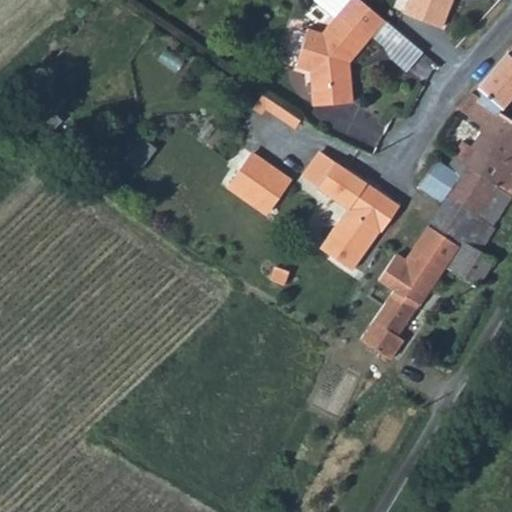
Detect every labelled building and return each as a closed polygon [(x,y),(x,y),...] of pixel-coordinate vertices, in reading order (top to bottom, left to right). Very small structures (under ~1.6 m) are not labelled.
[(376,2),(374,0),(347,0),(346,3),(327,25),(311,21),(301,59),(313,63),(316,97),(356,95),(353,54),(375,29),(388,14),(376,2)] [(407,0),(405,8),(444,23),(452,0),(407,0)] [(414,38),(388,14),(375,29),(387,40),(393,52),(408,66),(425,47),(414,38)] [(511,195),(511,119),(502,113),(511,100),(511,47),(483,83),(480,87),(485,92),(481,98),(474,93),(471,91),(464,103),(472,110),(469,116),(485,127),(483,132),(473,146),(477,149),(472,159),(468,167),(511,195)] [(263,95),(257,108),(297,128),(304,115),(263,95)] [(196,197),(225,165),(185,130),(157,162),(196,197)] [(143,136),(127,163),(143,172),(159,146),(143,136)] [(228,189),(269,218),(296,179),(256,150),(228,189)] [(458,151),(454,158),(468,167),(472,159),(458,151)] [(449,168),(461,174),(464,175),(468,167),(454,158),(449,168)] [(437,161),(420,188),(444,201),(461,174),(449,168),(437,161)] [(400,205),(337,162),(319,188),(349,209),(321,249),(353,271),(381,231),(382,232),(400,205)] [(464,240),(482,251),(495,230),(493,228),(511,198),(511,195),(468,167),(464,175),(461,174),(444,201),(429,226),(459,245),(464,240)] [(379,249),(369,269),(391,280),(392,281),(358,335),(388,355),(401,335),(446,266),(480,287),(497,261),(482,251),(464,240),(459,245),(429,226),(406,263),(379,249)]
